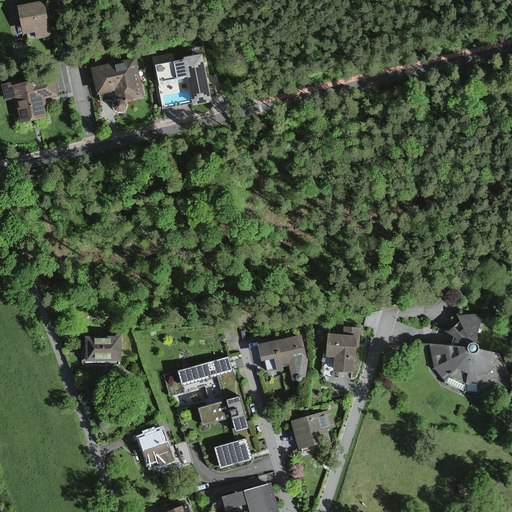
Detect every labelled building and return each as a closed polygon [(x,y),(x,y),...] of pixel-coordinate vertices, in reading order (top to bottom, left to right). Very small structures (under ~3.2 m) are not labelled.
[(48,35),(43,4),(17,8),(20,28),(38,25),(40,37),(48,35)] [(211,104),(202,56),(185,59),(194,107),(211,104)] [(118,101),(142,96),(135,62),(92,71),(96,94),(116,90),(118,101)] [(55,97),(52,79),(2,88),(4,100),(16,98),(20,125),(46,121),(42,99),(55,97)] [(511,382),(511,377),(483,313),(457,316),(459,324),(426,350),(431,371),(442,386),(465,396),(481,397),(495,388),(501,388),(511,382)] [(84,362),(117,361),(117,337),(83,337),(84,362)] [(351,338),(326,337),(325,356),(334,356),(333,374),(349,375),(351,338)] [(308,372),(300,339),(262,349),(267,372),(288,367),(290,376),(308,372)] [(230,356),(179,369),(183,386),(234,372),(230,356)] [(240,396),(200,405),(204,424),(229,418),(232,428),(247,425),(240,396)] [(333,424),(330,414),(294,422),(300,448),(315,445),(312,429),(333,424)] [(171,461),(161,432),(139,439),(145,460),(156,456),(159,464),(171,461)] [(253,459),(247,438),(215,448),(222,469),(253,459)] [(278,511),(271,484),(224,497),(227,507),(245,502),(248,511),(278,511)]
